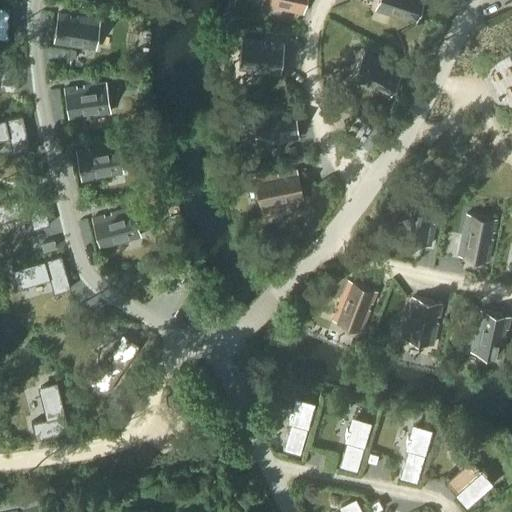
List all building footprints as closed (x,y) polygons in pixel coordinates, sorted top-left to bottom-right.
[(262,0),(261,4),(302,13),(305,0),(262,0)] [(378,0),(375,9),(415,23),(422,0),(378,0)] [(0,38),(7,39),(9,7),(0,6),(0,38)] [(13,15),(14,30),(37,29),(36,14),(13,15)] [(58,14),(54,44),(95,49),(99,19),(77,17),(77,19),(70,18),(70,16),(58,14)] [(242,39),(238,69),(280,74),(283,44),(242,39)] [(364,52),(350,79),(387,99),(401,72),(364,52)] [(0,88),(15,89),(17,57),(0,56),(0,88)] [(76,87),(64,88),(68,118),(109,112),(104,82),(83,86),(83,88),(76,89),(76,87)] [(10,92),(0,93),(0,118),(14,115),(10,92)] [(294,108),(253,114),(256,143),(298,138),(294,108)] [(27,149),(22,117),(0,121),(0,138),(8,137),(11,152),(27,149)] [(88,148),(76,150),(81,180),(122,173),(116,143),(95,147),(95,149),(88,150),(88,148)] [(2,185),(16,197),(29,183),(15,170),(2,185)] [(296,170),(255,178),(261,208),(302,199),(296,170)] [(49,224),(42,193),(0,202),(0,220),(3,220),(29,214),(33,228),(49,224)] [(408,198),(400,239),(429,245),(434,223),(431,223),(432,215),(435,216),(437,204),(408,198)] [(104,215),(92,218),(101,247),(139,236),(132,207),(111,213),(111,215),(104,217),(104,215)] [(466,214),(458,255),(488,261),(492,239),(489,238),(490,231),(493,231),(496,220),(466,214)] [(53,239),(41,242),(43,250),(55,247),(53,239)] [(68,283),(62,261),(60,256),(56,258),(40,262),(12,270),(17,286),(48,277),(52,292),(69,287),(68,283)] [(168,266),(147,285),(160,299),(181,280),(168,266)] [(348,280),(333,319),(359,330),(368,308),(365,307),(367,300),(371,301),(375,291),(348,280)] [(412,297),(403,338),(431,344),(436,321),(433,320),(434,313),(438,314),(440,303),(412,297)] [(480,310),(471,351),(499,358),(504,335),(501,334),(502,327),(506,328),(508,317),(480,310)] [(103,393),(137,347),(121,335),(106,356),(107,357),(89,382),(103,393)] [(67,430),(57,381),(40,384),(47,416),(32,419),(35,436),(67,430)] [(300,454),(314,404),(296,399),(289,422),(290,422),(282,449),(300,454)] [(356,471),(370,423),(352,417),(345,440),(346,441),(339,466),(356,471)] [(416,483),(431,430),(413,425),(406,448),(407,449),(399,478),(416,483)] [(369,452),(366,462),(375,464),(378,455),(369,452)] [(466,506),(493,482),(471,458),(444,482),(466,506)] [(362,511),(356,498),(341,506),(343,511),(362,511)] [(378,499),(370,503),(374,511),(375,511),(383,508),(378,499)]
